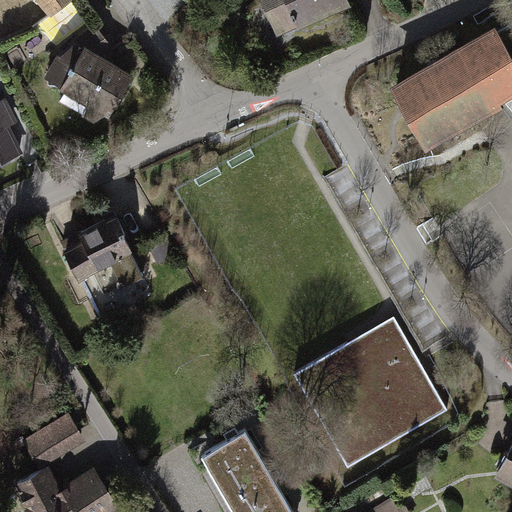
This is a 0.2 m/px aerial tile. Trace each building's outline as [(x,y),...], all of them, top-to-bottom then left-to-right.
[(74,0),(34,0),(51,19),(74,0)] [(351,0),(262,0),(279,36),(352,2),(351,0)] [(511,62),(494,29),(393,86),(428,151),(504,107),(511,102),(511,62)] [(129,68),(61,35),(38,83),(106,116),(129,68)] [(0,166),(22,156),(8,128),(18,119),(5,100),(0,102),(0,166)] [(83,237),(64,247),(91,300),(146,272),(115,212),(80,230),(83,237)] [(395,316),(296,373),(349,466),(448,409),(395,316)] [(37,473),(18,484),(27,497),(16,504),(20,511),(121,511),(95,470),(60,492),(48,472),(86,448),(63,411),(17,440),(37,473)] [(287,511),(304,503),(263,432),(202,466),(227,511),(287,511)] [(511,471),(511,434),(496,462),(511,471)] [(377,511),(408,511),(402,495),(375,505),(377,511)]
